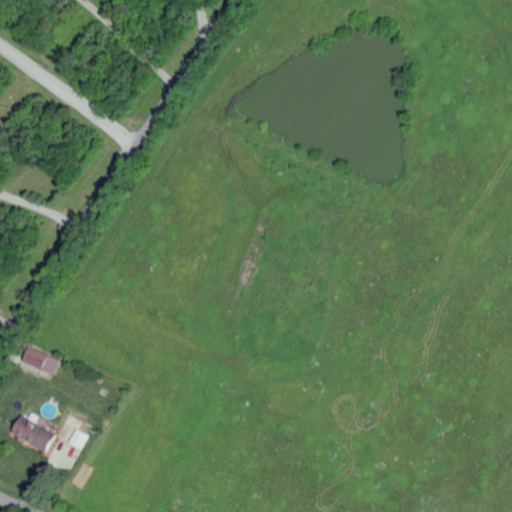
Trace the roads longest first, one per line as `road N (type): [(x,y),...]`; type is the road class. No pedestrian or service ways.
road 1 (residential): [(0,342),(241,0)]
road 2 (residential): [(0,47),(139,145)]
